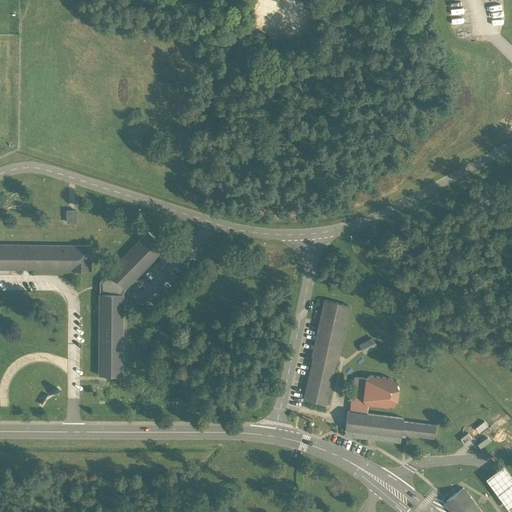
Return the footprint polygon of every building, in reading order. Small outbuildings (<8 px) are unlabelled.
[(76,209),(66,210),(66,222),(77,222),(76,209)] [(148,231),(108,272),(125,288),(165,248),(148,231)] [(91,245),(0,244),(0,269),(90,270),(91,245)] [(99,281),(99,293),(123,294),(125,288),(108,272),(99,281)] [(123,375),(123,294),(99,293),(98,375),(123,375)] [(324,300),(302,400),(327,405),(349,306),(324,300)] [(372,338),(359,344),(363,354),(377,347),(372,338)] [(366,378),(355,377),(353,379),(348,411),(367,413),(368,404),(394,406),(395,402),(397,400),(399,388),(396,385),(397,381),(393,380),(391,378),(369,376),(366,378)] [(367,413),(348,411),(345,436),(399,443),(401,434),(434,438),(435,425),(403,421),(403,418),(367,413)] [(467,433),(460,439),(464,443),(471,438),(467,433)] [(511,508),(511,476),(504,465),(496,471),(491,474),(486,478),(504,503),(509,510),(511,508)] [(481,511),(463,488),(444,502),(450,511),(481,511)]
